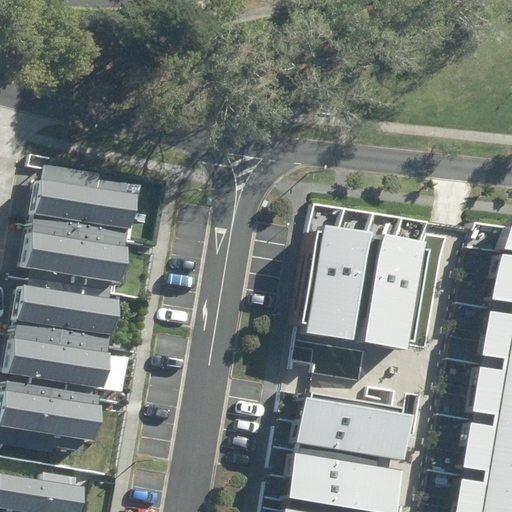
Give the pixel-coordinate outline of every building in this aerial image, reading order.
[(0,511),(70,511),(119,201),(41,189),(0,452),(0,511)] [(511,511),(511,225),(501,223),(488,300),(510,304),(509,310),(486,306),(477,358),(495,361),(495,364),(475,360),(466,413),(487,417),(485,426),(469,424),(462,466),(486,470),(484,485),(461,481),(455,511),(511,511)] [(368,233),(318,224),(299,331),(350,340),(368,233)] [(425,238),(378,231),(360,341),(407,348),(425,238)] [(410,410),(300,393),(292,442),(402,460),(410,410)] [(237,511),(250,428),(229,425),(215,511),(237,511)] [(396,511),(403,469),(291,451),(283,499),(362,511),(396,511)]
